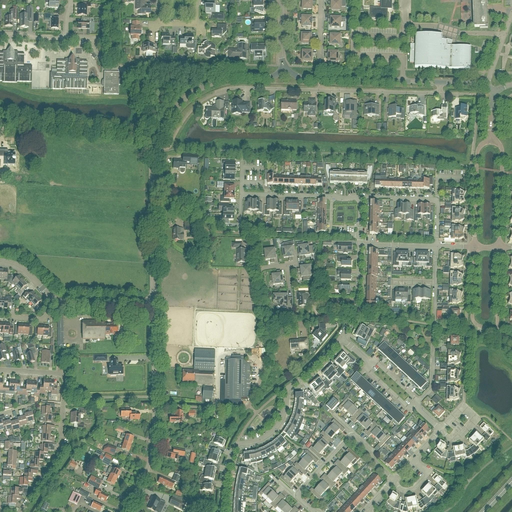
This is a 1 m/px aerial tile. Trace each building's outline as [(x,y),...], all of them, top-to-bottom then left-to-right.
[(254,1),(254,9),(256,9),(255,13),(263,15),(264,10),(263,10),(263,8),(263,0),(254,1)] [(302,0),(302,10),(312,10),(312,5),(316,6),(316,2),(310,2),(310,0),(303,0),(302,0)] [(382,0),(382,8),(370,8),(370,19),(387,19),(388,9),(391,9),(391,5),(392,5),(392,2),(391,2),(391,0),(382,0)] [(472,0),(473,27),(474,27),(474,28),(480,27),(480,29),(488,29),(486,0),(472,0)] [(136,1),(136,10),(140,10),(140,15),(145,15),(145,14),(150,14),(150,7),(144,7),(144,2),(136,1)] [(328,3),(328,6),(331,6),(331,11),(341,11),(341,6),(346,6),(346,2),(341,1),(334,1),(334,2),(328,2),(328,3)] [(216,6),(215,6),(215,2),(207,2),(207,6),(206,6),(205,13),(215,14),(216,6)] [(78,16),(86,16),(86,8),(90,8),(90,3),(83,3),(83,6),(78,6),(78,16)] [(24,28),(27,28),(28,28),(28,20),(32,20),(33,8),(26,8),(26,13),(27,13),(27,15),(20,15),(20,20),(20,28),(24,28)] [(16,11),(10,11),(10,17),(5,17),(5,26),(13,27),(13,20),(16,21),(16,11)] [(302,15),(298,15),(298,22),(302,22),(302,27),(312,27),(312,23),(315,23),(315,19),(316,19),(309,19),(309,17),(302,17),(302,15)] [(51,29),(58,29),(58,19),(53,19),(53,16),(47,16),(47,22),(51,22),(51,29)] [(78,29),(89,29),(89,23),(90,23),(90,18),(81,18),(81,22),(78,22),(78,29)] [(255,26),(251,26),(251,33),(258,33),(258,31),(265,30),(265,20),(258,21),(258,18),(255,18),(255,26)] [(327,20),(327,23),(331,23),(331,28),(340,28),(341,23),(345,23),(345,19),(341,19),(341,18),(334,18),(333,20),(327,19),(327,20)] [(132,40),(139,40),(139,36),(140,36),(141,28),(139,28),(139,22),(132,22),(132,28),(130,28),(130,36),(132,36),(132,40)] [(212,38),(222,38),(222,36),(227,32),(227,25),(217,25),(217,30),(216,31),(212,31),(212,38)] [(169,37),(169,35),(161,34),(161,40),(162,40),(162,44),(174,45),(174,37),(169,37)] [(309,36),(309,35),(302,34),(301,44),(311,44),(311,40),(315,40),(315,37),(315,36),(309,36)] [(193,35),(185,35),(185,38),(180,38),(180,45),(185,45),(185,47),(187,49),(190,49),(195,50),(195,42),(194,42),(194,41),(193,40),(193,35)] [(330,45),(340,45),(340,36),(333,35),(333,37),(326,37),(327,37),(327,40),(330,40),(330,45)] [(455,47),(447,47),(448,41),(442,41),(442,36),(435,36),(416,35),(415,45),(410,45),(410,63),(413,64),(415,64),(415,68),(459,69),(470,70),(470,64),(471,47),(455,47)] [(205,45),(204,46),(203,46),(202,46),(202,47),(202,48),(198,48),(198,54),(202,54),(204,54),(205,55),(205,56),(206,57),(207,57),(208,57),(214,58),(215,50),(207,42),(204,44),(205,45)] [(143,53),(155,53),(155,46),(148,46),(148,44),(143,44),(143,48),(142,49),(142,52),(143,52),(143,53)] [(251,53),(254,53),(254,60),(255,60),(255,57),(263,57),(263,60),(263,53),(265,53),(265,47),(265,48),(258,48),(258,44),(251,44),(251,53)] [(238,58),(238,59),(246,59),(246,45),(239,45),(239,51),(230,50),(229,58),(238,58)] [(0,81),(2,82),(2,83),(17,83),(17,82),(31,83),(32,66),(24,66),(24,54),(19,53),(14,53),(14,52),(10,48),(6,51),(6,53),(0,53),(0,81)] [(302,61),(312,62),(312,57),(316,57),(316,54),(316,53),(310,53),(310,52),(303,52),(302,61)] [(324,54),(325,54),(325,57),(328,57),(328,62),(338,62),(338,53),(331,52),(331,54),(324,54)] [(76,61),(76,60),(72,56),(69,60),(68,61),(57,61),(56,73),(51,73),(51,77),(50,77),(50,89),(65,90),(65,89),(83,89),(86,89),(87,62),(76,61)] [(104,85),(104,95),(118,95),(119,73),(104,72),(104,82),(103,82),(103,85),(104,85)] [(258,108),(258,112),(264,112),(264,111),(267,111),(270,114),(273,110),(272,108),(273,108),(268,103),(266,101),(258,100),(258,107),(258,108)] [(304,112),(309,113),(308,116),(315,117),(315,113),(316,113),(316,104),(315,104),(315,100),(309,100),(309,104),(304,103),(304,112)] [(329,115),(333,115),(333,113),(335,111),(335,101),(331,100),(331,101),(325,101),(325,107),(324,107),(324,112),(329,112),(329,115)] [(250,104),(242,103),(242,102),(233,101),(232,114),(235,114),(236,115),(238,115),(239,115),(242,115),(242,113),(250,113),(250,104)] [(281,110),(296,110),(297,101),(282,101),(281,110)] [(351,119),(356,119),(356,101),(352,101),(352,103),(344,103),(344,111),(343,113),(344,113),(344,114),(348,114),(348,115),(351,115),(351,119)] [(206,119),(207,119),(208,119),(209,119),(209,118),(213,118),(217,119),(218,118),(224,118),(224,119),(224,109),(223,109),(223,102),(216,102),(216,106),(215,106),(214,106),(213,107),(213,108),(213,109),(207,109),(207,108),(207,112),(206,113),(207,113),(207,115),(206,116),(205,116),(205,117),(205,118),(206,119)] [(439,120),(444,120),(444,119),(447,119),(447,103),(447,106),(442,106),(442,112),(433,111),(432,118),(439,118),(439,120)] [(370,105),(369,105),(369,106),(364,105),(364,116),(368,116),(370,117),(372,117),(372,116),(379,116),(379,106),(375,106),(374,105),(373,105),(372,105),(371,105),(370,105)] [(424,108),(421,108),(421,105),(417,105),(417,107),(410,107),(410,114),(417,114),(417,116),(424,117),(424,108)] [(396,106),(389,106),(389,109),(388,109),(388,113),(389,113),(389,118),(396,118),(396,116),(396,115),(401,115),(401,120),(404,120),(404,109),(396,109),(396,106)] [(455,120),(460,120),(463,120),(466,118),(467,118),(467,106),(461,106),(461,108),(455,108),(455,120)] [(3,165),(15,166),(15,154),(0,153),(0,168),(3,169),(3,165)] [(173,169),(179,169),(179,171),(179,172),(180,173),(181,174),(182,174),(183,174),(184,174),(185,173),(185,172),(185,169),(186,165),(197,166),(197,156),(183,155),(183,161),(173,161),(173,169)] [(225,165),(225,171),(235,171),(235,162),(223,162),(223,165),(225,165)] [(330,183),(334,183),(334,184),(338,185),(338,184),(346,184),(346,185),(351,185),(351,184),(359,184),(359,185),(363,185),(363,184),(367,184),(367,180),(369,180),(372,171),(372,167),(368,167),(367,173),(330,172),(330,166),(326,166),(326,170),(328,179),(330,179),(330,183)] [(235,171),(225,171),(225,177),(223,177),(222,180),(234,180),(235,171)] [(267,185),(273,185),(273,174),(271,174),(271,176),(268,176),(268,171),(265,171),(265,181),(268,181),(267,185)] [(375,188),(380,188),(381,177),(378,177),(378,179),(375,179),(375,176),(373,176),(372,177),(372,182),(375,182),(375,188)] [(424,178),(424,189),(429,189),(429,184),(432,184),(433,178),(429,178),(429,180),(426,180),(426,178),(424,178)] [(229,183),(217,183),(216,187),(221,187),(221,188),(224,188),(224,193),(234,193),(234,186),(229,186),(229,183)] [(234,193),(224,193),(224,197),(221,197),(221,202),(228,203),(228,199),(234,200),(234,193)] [(250,211),(253,211),(254,201),(248,201),(248,203),(245,203),(245,212),(250,213),(250,211)] [(254,201),(253,211),(257,211),(257,213),(262,214),(262,203),(259,203),(259,201),(254,201)] [(273,212),(273,201),(267,201),(267,208),(264,208),(264,216),(270,216),(270,212),(273,212)] [(279,201),(273,201),(273,212),(276,212),(276,213),(277,216),(282,216),(282,209),(279,209),(279,201)] [(290,213),(292,213),(293,202),(287,202),(287,207),(284,207),(284,216),(289,216),(290,213)] [(293,202),(292,213),(295,213),(295,216),(301,216),(301,208),(299,207),(299,202),(293,202)] [(223,211),(223,214),(233,215),(233,209),(228,209),(228,205),(218,205),(218,211),(223,211)] [(401,215),(404,215),(404,205),(398,205),(398,210),(395,210),(395,219),(401,219),(401,215)] [(404,205),(404,215),(407,215),(407,220),(413,220),(413,211),(410,211),(410,205),(404,205)] [(424,215),(424,206),(418,205),(418,213),(415,213),(415,222),(418,222),(418,220),(421,220),(421,215),(424,215)] [(430,206),(424,206),(424,215),(427,215),(427,220),(430,220),(430,221),(433,222),(433,214),(430,213),(430,206)] [(233,215),(223,214),(223,217),(220,217),(220,224),(228,224),(228,221),(233,221),(233,215)] [(173,229),(173,237),(180,237),(180,234),(183,234),(183,229),(173,229)] [(463,234),(451,233),(451,239),(444,239),(444,242),(455,242),(455,240),(458,240),(458,241),(464,238),(464,239),(465,239),(464,238),(464,237),(463,236),(463,235),(463,234)] [(284,249),(283,249),(284,258),(288,258),(289,262),(292,261),(293,261),(292,258),(294,257),(293,248),(292,248),(292,246),(294,246),(294,242),(283,244),(283,245),(283,244),(284,249)] [(242,244),(232,244),(232,249),(237,249),(237,251),(237,264),(246,264),(246,250),(241,250),(241,249),(242,249),(242,244)] [(343,254),(348,254),(348,253),(352,253),(352,245),(338,244),(338,253),(344,253),(343,254)] [(313,247),(313,246),(312,246),(308,247),(308,246),(298,247),(300,257),(301,257),(301,260),(302,260),(305,260),(305,256),(309,256),(309,255),(313,254),(313,255),(314,255),(313,254),(313,253),(313,252),(313,251),(313,249),(313,248),(313,247)] [(266,260),(270,260),(271,263),(274,263),(274,259),(275,259),(274,250),(265,251),(266,260)] [(399,263),(403,263),(403,253),(397,253),(396,259),(394,259),(394,266),(399,266),(399,263)] [(403,253),(403,263),(406,263),(406,267),(412,267),(412,260),(409,260),(409,253),(403,253)] [(419,263),(423,263),(423,253),(417,253),(416,260),(414,260),(413,267),(419,267),(419,263)] [(423,253),(423,263),(426,264),(426,267),(431,267),(432,260),(429,260),(429,253),(423,253)] [(352,260),(345,260),(345,257),(338,256),(338,262),(338,263),(342,263),(342,267),(351,267),(352,260)] [(462,262),(450,262),(450,267),(443,267),(443,274),(449,274),(449,271),(450,271),(450,269),(454,269),(454,268),(457,268),(458,269),(463,266),(463,267),(464,268),(464,267),(463,267),(463,266),(463,265),(462,265),(462,264),(462,263),(462,262)] [(303,281),(303,282),(304,282),(305,281),(306,281),(307,281),(308,281),(309,281),(311,281),(311,276),(310,267),(301,268),(301,269),(297,269),(297,270),(298,273),(301,273),(302,277),(303,277),(303,281)] [(4,283),(8,283),(12,276),(7,276),(7,271),(1,270),(1,280),(4,280),(4,283)] [(341,276),(341,280),(351,281),(351,271),(338,270),(338,276),(341,276)] [(280,271),(277,272),(277,275),(272,276),(270,277),(271,282),(273,282),(273,285),(283,284),(282,275),(281,275),(280,271)] [(13,284),(16,287),(23,281),(19,276),(15,280),(12,276),(8,283),(11,286),(13,284)] [(23,281),(16,287),(18,290),(16,292),(20,296),(25,291),(23,289),(27,285),(23,281)] [(348,288),(348,284),(338,284),(338,290),(339,292),(339,295),(350,295),(351,288),(348,288)] [(396,300),(401,300),(402,290),(396,290),(396,295),(393,295),(392,303),(395,303),(396,300)] [(402,290),(401,300),(407,300),(407,303),(410,303),(411,295),(408,295),(408,290),(402,290)] [(422,300),(422,291),(413,290),(412,302),(416,302),(416,299),(422,300)] [(431,291),(422,291),(422,300),(431,300),(431,291)] [(27,300),(30,303),(37,297),(33,292),(30,294),(28,292),(22,298),(25,302),(27,300)] [(307,301),(309,301),(308,294),(297,295),(297,301),(299,301),(299,307),(307,307),(307,301)] [(2,299),(1,308),(7,309),(7,304),(11,304),(11,297),(9,297),(10,295),(6,295),(6,297),(6,299),(2,299)] [(281,309),(287,309),(287,308),(292,308),(292,299),(285,299),(285,298),(284,298),(284,296),(274,296),(274,302),(277,302),(278,303),(278,304),(279,305),(280,305),(281,306),(281,309)] [(37,297),(30,303),(32,306),(30,307),(34,311),(39,307),(37,305),(41,301),(37,297)] [(337,309),(345,309),(345,306),(350,306),(350,300),(337,300),(337,309)] [(451,319),(453,319),(456,320),(457,319),(460,319),(460,310),(455,310),(453,309),(453,310),(451,310),(451,319)] [(82,340),(105,340),(105,336),(117,336),(117,325),(116,325),(114,325),(105,325),(105,323),(101,323),(101,321),(82,321),(82,340)] [(4,323),(3,334),(9,334),(9,335),(12,336),(13,326),(10,326),(10,324),(4,323)] [(18,335),(23,335),(24,325),(18,324),(18,326),(15,326),(14,336),(18,336),(18,335)] [(24,325),(23,335),(28,335),(28,337),(31,337),(32,327),(29,327),(29,325),(24,325)] [(325,334),(326,332),(325,325),(319,326),(319,330),(318,332),(317,331),(313,336),(319,342),(320,343),(322,343),(322,342),(323,342),(327,336),(325,334)] [(37,336),(42,336),(43,326),(38,326),(37,328),(34,328),(34,337),(37,337),(37,336)] [(43,326),(42,336),(48,337),(48,338),(51,338),(52,329),(48,328),(49,326),(43,326)] [(361,326),(358,331),(367,336),(368,334),(372,335),(375,330),(368,326),(367,329),(361,326)] [(367,336),(358,331),(355,337),(361,340),(359,343),(366,346),(369,340),(366,338),(367,336)] [(452,346),(452,347),(454,346),(459,346),(459,337),(456,337),(455,336),(453,337),(451,337),(450,346),(452,346)] [(299,341),(290,342),(291,350),(300,349),(300,350),(308,350),(307,340),(299,340),(299,341)] [(392,347),(386,342),(378,350),(380,352),(379,354),(382,357),(392,347)] [(397,352),(392,347),(382,357),(385,360),(387,359),(389,360),(397,352)] [(17,348),(18,352),(12,353),(14,363),(21,361),(19,355),(22,354),(20,348),(17,348)] [(29,353),(26,354),(29,364),(35,362),(33,355),(36,354),(34,348),(28,350),(29,353)] [(41,363),(49,363),(49,355),(52,355),(53,348),(50,348),(50,352),(42,351),(41,363)] [(182,383),(196,383),(196,384),(213,384),(215,351),(195,350),(194,372),(183,371),(182,383)] [(397,352),(389,360),(391,362),(389,364),(393,367),(401,358),(398,356),(401,353),(398,350),(397,352)] [(342,354),(338,358),(346,365),(350,360),(353,363),(355,360),(350,356),(347,358),(342,354)] [(241,361),(241,357),(232,357),(232,361),(226,361),(225,404),(241,404),(241,401),(246,401),(246,398),(247,393),(249,393),(250,368),(247,368),(247,361),(241,361)] [(339,367),(337,369),(343,374),(345,372),(342,369),(346,365),(338,358),(335,363),(339,367)] [(397,368),(399,370),(405,364),(403,362),(404,361),(401,358),(393,367),(396,370),(397,368)] [(459,359),(448,358),(448,364),(440,364),(440,367),(454,368),(454,365),(455,366),(460,363),(460,364),(461,364),(460,363),(460,362),(460,361),(459,361),(459,360),(459,359)] [(116,375),(123,375),(123,367),(118,367),(118,360),(111,360),(111,367),(109,367),(109,375),(111,375),(111,376),(116,376),(116,375)] [(405,364),(399,370),(401,372),(400,373),(403,376),(411,368),(409,365),(412,363),(409,360),(405,364)] [(411,368),(403,376),(407,380),(408,378),(410,380),(416,373),(418,371),(413,366),(411,368)] [(331,367),(327,371),(333,378),(336,376),(339,378),(343,374),(337,369),(335,371),(331,367)] [(447,371),(447,376),(459,377),(459,376),(459,375),(459,374),(460,373),(460,372),(461,371),(460,372),(455,369),(454,370),(454,368),(440,367),(440,370),(447,371)] [(327,380),(325,382),(329,386),(333,383),(331,380),(333,378),(327,371),(322,375),(327,380)] [(410,383),(414,386),(422,377),(419,374),(418,375),(416,373),(410,380),(412,382),(410,383)] [(352,383),(355,387),(363,378),(360,375),(359,376),(357,374),(351,381),(353,382),(352,383)] [(422,377),(414,386),(417,389),(418,388),(421,390),(427,383),(425,381),(422,377)] [(360,389),(361,391),(367,384),(365,382),(367,381),(363,378),(355,387),(359,390),(360,389)] [(318,379),(314,383),(320,390),(322,388),(326,391),(327,389),(328,390),(330,388),(329,386),(325,382),(323,384),(318,379)] [(40,386),(39,389),(40,389),(39,394),(45,394),(45,391),(48,392),(49,380),(43,380),(43,387),(40,386)] [(54,381),(49,380),(48,392),(51,392),(51,395),(56,395),(57,388),(55,387),(55,386),(54,386),(54,381)] [(14,395),(14,392),(15,381),(9,381),(9,387),(6,387),(5,395),(11,395),(14,395)] [(17,395),(22,396),(23,388),(19,388),(20,381),(15,381),(14,392),(17,393),(17,395)] [(28,393),(31,394),(31,382),(26,382),(26,389),(23,388),(22,396),(28,396),(28,393)] [(31,382),(31,394),(34,394),(34,397),(39,397),(39,394),(40,389),(39,389),(36,389),(37,383),(31,382)] [(320,390),(314,383),(309,387),(314,391),(311,394),(315,398),(320,395),(318,392),(320,390)] [(362,393),(366,396),(374,388),(371,384),(369,386),(367,384),(361,391),(363,392),(362,393)] [(202,399),(209,400),(212,400),(213,388),(203,387),(202,399)] [(370,399),(372,400),(378,394),(376,392),(377,391),(374,388),(366,396),(369,400),(370,399)] [(373,403),(376,406),(385,397),(381,394),(380,396),(378,394),(372,400),(374,402),(373,403)] [(381,408),(382,410),(388,404),(387,402),(388,400),(385,397),(376,406),(380,409),(381,408)] [(343,409),(348,413),(353,407),(349,402),(351,400),(348,398),(338,409),(340,411),(343,409)] [(322,408),(327,413),(330,410),(331,409),(333,411),(339,404),(334,399),(326,407),(325,405),(322,408)] [(41,415),(43,415),(49,416),(49,415),(50,410),(54,410),(54,405),(46,404),(46,407),(42,407),(41,415)] [(384,413),(387,416),(395,407),(392,404),(390,405),(388,404),(382,410),(384,412),(384,413)] [(349,420),(352,422),(362,411),(360,409),(358,411),(353,407),(348,413),(352,417),(349,420)] [(398,410),(395,407),(387,416),(386,417),(391,422),(399,413),(397,412),(398,410)] [(437,417),(439,419),(445,412),(441,409),(441,407),(439,407),(438,407),(432,413),(434,414),(435,417),(437,417)] [(266,409),(260,414),(263,418),(269,414),(266,409)] [(23,411),(23,413),(24,413),(26,423),(34,421),(32,413),(26,414),(25,410),(23,411)] [(70,413),(70,419),(80,419),(81,414),(85,415),(85,411),(79,410),(78,414),(70,413)] [(129,420),(139,420),(139,414),(130,414),(130,410),(121,410),(121,416),(125,416),(125,417),(129,417),(129,420)] [(357,422),(362,426),(367,420),(363,415),(365,413),(362,411),(352,422),(354,424),(357,422)] [(175,417),(169,417),(169,423),(182,423),(181,417),(183,417),(183,412),(175,412),(175,417)] [(23,417),(17,419),(19,427),(20,427),(27,425),(26,423),(24,413),(23,413),(22,414),(23,417)] [(401,415),(399,413),(391,422),(397,427),(406,417),(402,414),(401,415)] [(44,423),(44,426),(51,427),(51,424),(51,418),(55,418),(56,416),(49,415),(49,416),(43,415),(43,416),(40,416),(40,422),(43,422),(43,423),(44,423)] [(293,415),(291,420),(299,423),(299,424),(302,425),(304,419),(301,418),(293,415)] [(4,416),(0,417),(4,429),(4,431),(12,429),(10,423),(10,421),(6,422),(4,416)] [(16,421),(10,423),(12,429),(12,431),(20,429),(20,427),(19,427),(17,419),(17,417),(15,418),(16,421)] [(70,419),(70,424),(77,425),(77,428),(83,429),(84,425),(80,425),(80,419),(70,419)] [(299,423),(291,420),(289,425),(299,430),(302,425),(299,424),(299,423)] [(333,425),(329,429),(335,435),(340,430),(342,433),(345,430),(334,420),(331,423),(333,425)] [(363,433),(366,435),(376,424),(374,422),(372,424),(367,420),(362,426),(366,430),(363,433)] [(418,427),(425,434),(426,432),(428,434),(430,431),(420,422),(418,427)] [(485,433),(483,435),(488,440),(490,437),(494,433),(490,429),(490,428),(487,425),(486,426),(484,423),(480,428),(485,433)] [(371,435),(375,439),(381,433),(377,428),(379,426),(376,424),(366,435),(369,437),(371,435)] [(299,430),(289,425),(286,429),(295,435),(299,430)] [(42,426),(42,434),(50,435),(51,429),(55,429),(55,427),(51,427),(44,426),(42,426)] [(418,427),(414,431),(421,438),(423,436),(425,438),(427,435),(425,434),(418,427)] [(295,435),(286,429),(284,433),(292,440),(294,437),(296,438),(297,436),(295,435)] [(321,434),(322,436),(332,444),(334,442),(331,439),(335,435),(329,429),(325,434),(323,432),(321,434)] [(414,431),(413,430),(409,434),(417,441),(419,440),(421,442),(423,440),(421,438),(414,431)] [(381,433),(375,439),(380,443),(378,446),(380,448),(390,437),(388,435),(386,437),(381,433)] [(476,433),(473,437),(480,444),(484,440),(486,442),(488,440),(483,435),(481,437),(476,433)] [(42,442),(42,445),(52,446),(52,443),(54,443),(54,439),(50,438),(50,435),(42,434),(41,442),(42,442)] [(124,439),(123,443),(131,445),(133,438),(122,434),(121,437),(124,439)] [(417,441),(409,434),(405,438),(407,439),(414,445),(415,444),(417,446),(419,443),(417,441)] [(322,440),(318,444),(324,450),(328,446),(331,448),(333,445),(332,444),(322,436),(320,438),(322,440)] [(280,437),(276,441),(282,447),(284,449),(289,445),(280,437)] [(473,447),(470,449),(474,454),(476,453),(480,449),(478,446),(480,444),(473,437),(469,441),(474,446),(473,447)] [(210,443),(209,446),(215,448),(217,446),(223,448),(225,442),(216,439),(215,442),(212,441),(211,443),(210,443)] [(414,445),(407,439),(403,443),(410,449),(411,448),(413,450),(416,447),(414,445)] [(276,441),(273,444),(278,451),(282,447),(276,441)] [(4,445),(4,451),(12,451),(13,443),(1,443),(0,445),(4,445)] [(131,445),(123,443),(122,447),(118,446),(117,449),(129,452),(131,445)] [(403,443),(399,447),(406,453),(410,449),(403,443)] [(441,457),(446,459),(448,451),(445,451),(444,449),(446,447),(442,443),(434,451),(441,457)] [(273,444),(268,446),(273,454),(278,451),(273,444)] [(324,450),(318,444),(313,449),(311,447),(309,450),(320,460),(322,457),(320,455),(324,450)] [(40,445),(39,453),(47,453),(48,448),(52,448),(52,446),(42,445),(40,445)] [(104,448),(103,452),(114,455),(116,449),(108,446),(104,448)] [(211,450),(209,456),(219,459),(221,453),(214,451),(215,448),(209,446),(208,449),(211,450)] [(268,446),(264,449),(267,457),(269,459),(274,456),(272,454),(268,446)] [(399,447),(396,451),(403,457),(406,453),(399,447)] [(460,457),(458,447),(453,448),(454,453),(452,454),(448,453),(447,460),(450,460),(451,459),(455,458),(460,457)] [(168,452),(167,458),(179,460),(179,456),(184,457),(185,452),(173,449),(173,453),(168,452)] [(264,449),(259,451),(262,459),(267,457),(264,449)] [(349,454),(345,458),(351,464),(355,460),(357,462),(360,459),(349,449),(346,451),(349,454)] [(8,453),(8,459),(16,459),(17,451),(12,451),(4,451),(4,453),(8,453)] [(259,451),(254,453),(256,461),(257,463),(263,461),(262,459),(259,451)] [(307,456),(303,460),(309,466),(313,462),(316,464),(318,462),(307,451),(305,454),(307,456)] [(396,451),(392,455),(399,461),(403,457),(396,451)] [(35,452),(35,460),(34,460),(43,461),(43,455),(47,455),(47,453),(39,453),(35,452)] [(251,464),(249,453),(244,454),(244,457),(243,457),(241,464),(242,463),(248,462),(248,464),(250,465),(251,465),(251,464)] [(392,455),(388,459),(395,465),(397,464),(399,465),(401,463),(399,461),(392,455)] [(105,456),(101,463),(108,467),(112,460),(105,456)] [(204,460),(203,463),(210,465),(211,462),(217,464),(219,459),(209,456),(208,461),(204,460)] [(338,460),(336,463),(347,473),(349,471),(347,469),(351,464),(345,458),(341,463),(338,460)] [(3,464),(3,466),(11,467),(11,469),(15,470),(16,459),(8,459),(7,465),(3,464)] [(395,465),(388,459),(384,463),(385,464),(385,465),(387,465),(391,469),(395,465)] [(31,468),(31,471),(37,471),(38,472),(39,463),(43,463),(43,461),(34,460),(35,460),(30,460),(30,468),(31,468)] [(297,463),(294,465),(294,466),(304,474),(304,475),(305,476),(308,473),(305,471),(309,466),(303,460),(299,465),(297,463)] [(206,468),(205,473),(214,475),(216,469),(209,468),(210,465),(203,463),(202,467),(206,468)] [(336,468),(332,472),(338,478),(342,474),(344,476),(347,473),(336,463),(333,465),(336,468)] [(292,469),(288,473),(295,479),(299,474),(301,477),(304,475),(304,474),(294,466),(294,465),(293,464),(290,467),(292,469)] [(11,467),(3,466),(3,469),(8,470),(8,472),(3,472),(2,480),(10,481),(11,469),(11,467)] [(110,476),(117,480),(120,473),(118,472),(118,471),(118,470),(117,470),(117,469),(116,469),(116,470),(115,470),(109,467),(108,471),(106,474),(110,476)] [(24,470),(24,478),(32,479),(32,474),(36,475),(37,471),(31,471),(24,470)] [(325,474),(323,477),(334,487),(336,485),(334,483),(338,478),(332,472),(328,477),(325,474)] [(199,482),(206,483),(207,480),(213,481),(214,475),(205,473),(204,476),(201,476),(201,478),(200,478),(199,482)] [(295,479),(288,473),(284,478),(282,476),(280,478),(291,489),(293,486),(290,483),(295,479)] [(374,474),(370,478),(377,485),(378,483),(380,485),(382,483),(383,483),(381,481),(376,476),(376,475),(374,475),(374,474)] [(438,484),(436,486),(441,491),(443,489),(442,488),(446,484),(442,480),(443,479),(439,477),(436,475),(432,479),(438,484)] [(117,480),(110,476),(108,480),(104,478),(103,481),(113,486),(117,480)] [(99,481),(91,477),(87,484),(98,489),(101,484),(98,482),(99,481)] [(158,483),(169,488),(172,489),(174,483),(160,477),(158,483)] [(323,482),(319,486),(325,492),(329,488),(331,490),(334,487),(323,477),(320,479),(323,482)] [(21,486),(21,489),(23,489),(27,490),(28,482),(32,482),(32,479),(24,478),(20,478),(19,486),(21,486)] [(370,478),(366,482),(373,489),(375,487),(377,489),(379,487),(377,485),(370,478)] [(202,491),(212,492),(212,486),(206,486),(206,483),(199,482),(199,485),(203,485),(202,491)] [(366,482),(363,486),(370,493),(373,489),(366,482)] [(263,495),(268,499),(274,493),(269,488),(271,486),(269,483),(259,494),(261,497),(263,495)] [(429,484),(425,488),(432,495),(436,491),(438,493),(441,491),(436,486),(434,489),(429,484)] [(325,492),(319,486),(315,491),(312,488),(309,491),(320,501),(323,499),(321,497),(325,492)] [(363,486),(359,490),(366,497),(370,493),(363,486)] [(11,488),(10,496),(18,497),(19,494),(23,494),(23,493),(27,494),(27,490),(23,489),(21,489),(11,488)] [(425,498),(422,500),(426,505),(429,504),(432,500),(430,497),(432,495),(425,488),(421,492),(426,497),(425,498)] [(75,492),(87,498),(89,494),(83,491),(84,491),(80,489),(79,491),(77,489),(75,492)] [(94,495),(98,497),(97,499),(105,503),(108,497),(100,494),(101,492),(96,490),(94,495)] [(359,490),(355,494),(362,501),(366,497),(359,490)] [(76,504),(80,496),(73,492),(69,500),(76,504)] [(270,505),(273,507),(283,496),(280,494),(278,497),(274,493),(268,499),(272,503),(270,505)] [(355,494),(352,498),(359,505),(360,503),(362,505),(364,503),(362,501),(355,494)] [(396,500),(398,498),(394,494),(386,503),(393,509),(399,510),(400,502),(398,502),(396,500)] [(10,496),(8,496),(7,504),(8,504),(8,507),(15,507),(15,505),(16,505),(16,500),(20,500),(20,497),(18,497),(10,496)] [(277,508),(282,511),(288,506),(283,501),(286,499),(283,496),(273,507),(275,510),(277,508)] [(164,503),(151,497),(149,501),(151,502),(147,509),(154,511),(157,511),(161,505),(162,506),(164,503)] [(411,498),(413,508),(418,507),(420,510),(423,507),(426,505),(422,500),(420,502),(417,502),(416,497),(411,498)] [(87,498),(86,500),(85,502),(90,505),(89,507),(99,511),(101,509),(102,510),(102,508),(102,507),(92,502),(92,501),(87,498)] [(172,498),(169,504),(179,508),(181,503),(172,498)] [(352,498),(348,502),(355,509),(359,505),(352,498)] [(348,502),(344,506),(350,511),(351,511),(355,509),(348,502)]
